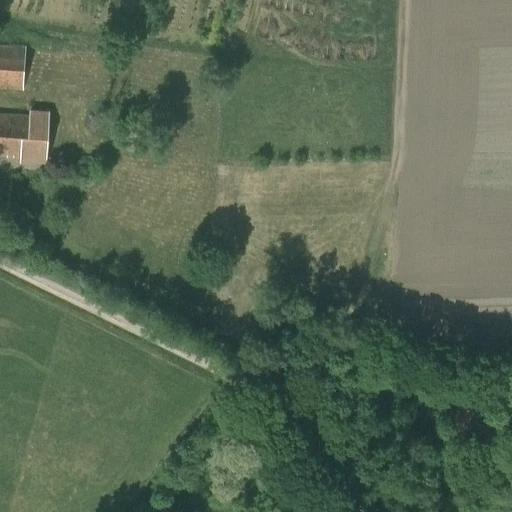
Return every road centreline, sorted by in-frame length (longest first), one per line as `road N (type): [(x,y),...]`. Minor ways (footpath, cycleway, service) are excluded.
road 1 (track): [(366,511),(259,389),(0,262)]
road 2 (unknown): [(385,342),(511,364)]
